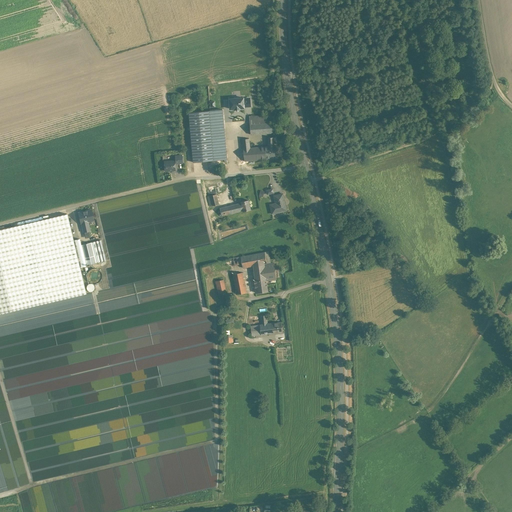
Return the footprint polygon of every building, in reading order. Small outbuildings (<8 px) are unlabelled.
[(243,98),(227,99),(229,119),(245,118),(243,98)] [(209,111),(189,112),(192,147),(193,162),(213,160),(209,111)] [(272,114),(249,116),(250,124),(272,122),(272,114)] [(272,122),(250,124),(251,134),(273,133),(272,122)] [(225,126),(218,126),(220,153),(227,153),(225,126)] [(249,138),(242,139),(243,149),(250,148),(249,138)] [(268,146),(265,146),(266,159),(276,158),(274,145),(268,146)] [(250,148),(243,149),(244,161),(266,159),(265,146),(250,148)] [(174,161),(165,162),(165,171),(175,170),(174,161)] [(173,203),(173,187),(160,187),(159,197),(165,197),(164,203),(173,203)] [(283,193),(274,196),(276,203),(270,205),(272,213),(287,210),(283,193)] [(216,194),(210,196),(212,206),(219,204),(216,194)] [(249,200),(240,202),(241,203),(243,210),(243,211),(251,209),(249,200)] [(241,203),(220,208),(222,216),(243,210),(241,203)] [(91,210),(83,211),(84,212),(79,213),(79,212),(78,213),(81,223),(88,222),(89,221),(93,220),(92,217),(93,217),(91,210)] [(69,213),(34,222),(40,244),(45,266),(80,258),(69,213)] [(34,222),(0,229),(0,247),(1,253),(40,244),(34,222)] [(88,222),(81,223),(83,232),(90,231),(88,222)] [(101,240),(91,242),(96,263),(106,260),(101,240)] [(91,242),(81,245),(86,265),(87,265),(88,266),(89,266),(88,264),(90,264),(90,265),(91,265),(91,264),(96,263),(91,242)] [(40,244),(1,253),(15,310),(53,301),(45,266),(40,244)] [(265,252),(241,256),(242,263),(243,268),(253,266),(267,264),(266,259),(265,252)] [(241,256),(229,259),(231,266),(242,263),(241,256)] [(80,258),(45,266),(53,301),(88,292),(80,258)] [(267,264),(253,266),(255,280),(256,280),(262,280),(262,281),(266,280),(276,279),(274,263),(267,264)] [(242,272),(232,274),(236,294),(246,293),(242,272)] [(223,280),(215,281),(218,292),(225,290),(223,280)] [(266,280),(262,281),(262,280),(256,280),(255,280),(254,280),(256,293),(259,292),(260,293),(262,293),(263,292),(268,291),(266,280)] [(6,282),(0,283),(0,313),(12,310),(6,282)] [(96,291),(100,311),(104,310),(102,301),(111,300),(109,289),(96,291)] [(165,305),(174,305),(174,299),(173,299),(173,294),(168,293),(168,297),(168,302),(165,302),(165,305)] [(267,323),(269,333),(282,331),(281,322),(267,323)] [(261,324),(260,324),(261,334),(269,333),(267,323),(261,324)] [(260,324),(251,325),(252,336),(261,334),(260,324)] [(125,331),(126,339),(127,338),(128,342),(127,342),(127,344),(129,344),(130,349),(137,348),(136,342),(135,339),(133,340),(132,330),(125,331)] [(102,344),(102,342),(110,341),(109,334),(104,334),(104,337),(97,337),(97,345),(102,344)] [(235,334),(224,335),(224,343),(235,342),(235,334)] [(8,383),(11,399),(96,380),(89,349),(88,348),(96,346),(94,341),(89,342),(89,343),(90,347),(85,348),(88,353),(89,353),(82,358),(84,360),(87,359),(78,366),(68,353),(55,356),(56,358),(35,363),(35,364),(8,383)]
